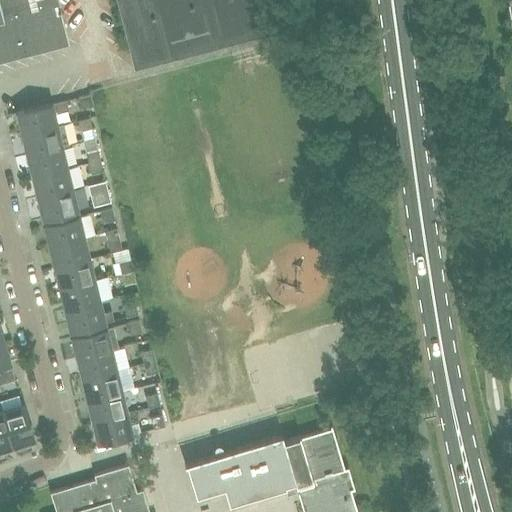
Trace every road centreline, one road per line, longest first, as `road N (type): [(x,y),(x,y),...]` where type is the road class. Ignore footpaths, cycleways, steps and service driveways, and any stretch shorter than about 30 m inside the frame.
road 1 (primary): [(478,511),(436,336),(392,0)]
road 2 (residential): [(0,479),(50,458),(56,416),(0,204)]
